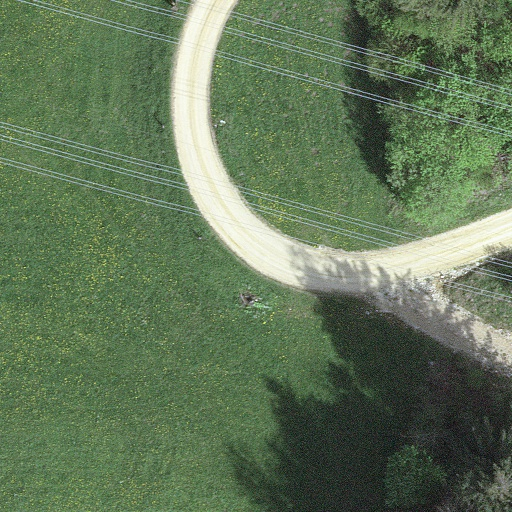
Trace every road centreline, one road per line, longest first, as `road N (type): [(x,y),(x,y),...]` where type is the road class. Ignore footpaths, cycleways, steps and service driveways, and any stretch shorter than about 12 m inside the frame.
road 1 (track): [(217,0),(194,59),(189,107),(193,149),(238,231),(280,259),(323,273),(371,272),(511,224)]
road 2 (track): [(371,272),(511,344)]
